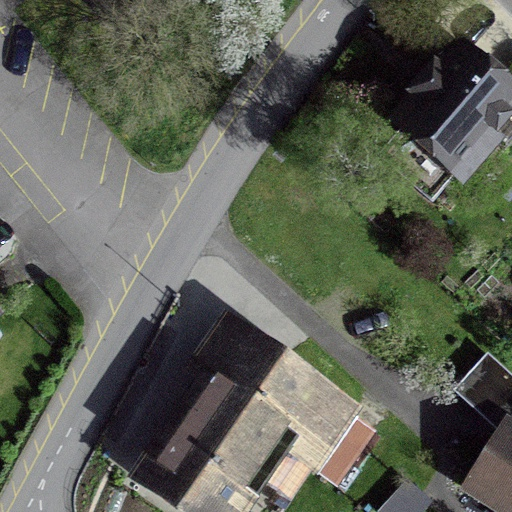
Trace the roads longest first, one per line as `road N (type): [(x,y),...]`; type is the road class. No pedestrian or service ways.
road 1 (residential): [(347,0),(146,290)]
road 2 (residential): [(146,290),(28,511)]
road 3 (residential): [(0,108),(146,290)]
